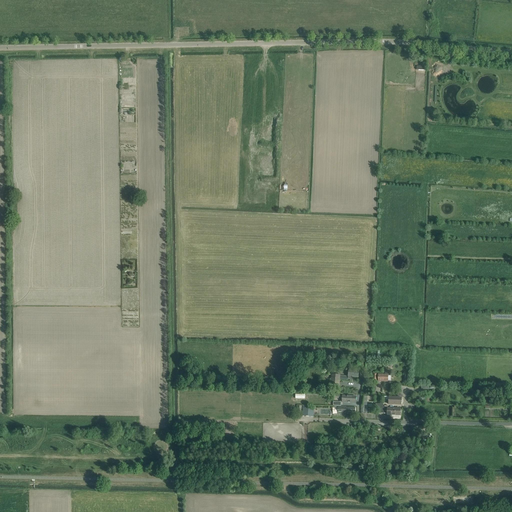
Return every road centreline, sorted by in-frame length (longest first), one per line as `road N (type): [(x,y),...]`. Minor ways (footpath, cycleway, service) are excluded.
road 1 (unclassified): [(511,52),(380,41),(0,47)]
road 2 (track): [(171,457),(0,456)]
road 3 (track): [(387,511),(413,501),(511,511)]
